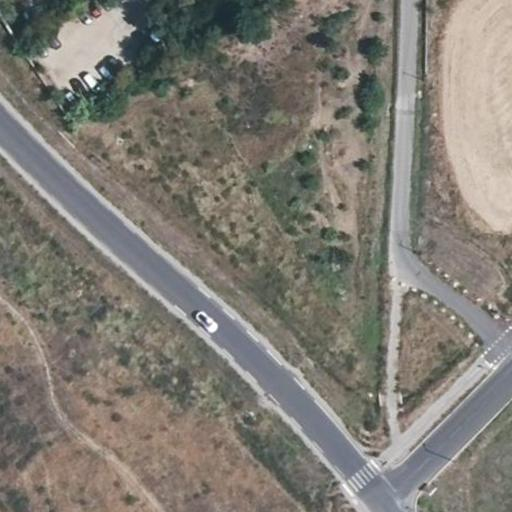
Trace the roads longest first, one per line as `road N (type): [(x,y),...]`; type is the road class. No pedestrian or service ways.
road 1 (residential): [(385,505),(270,372),(0,125)]
road 2 (unclassified): [(511,352),(398,263),(405,0)]
road 3 (residential): [(511,373),(385,505)]
